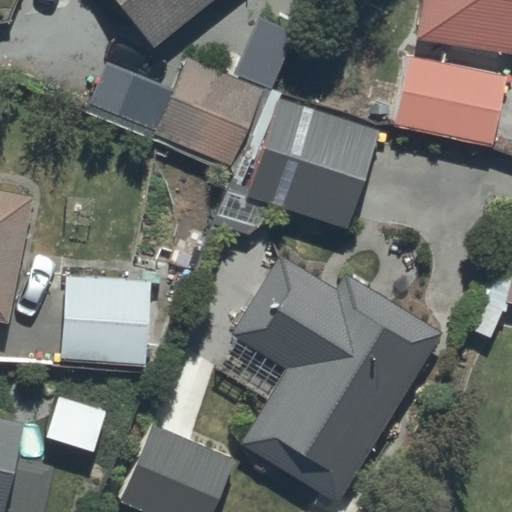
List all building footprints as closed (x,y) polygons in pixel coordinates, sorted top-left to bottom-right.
[(125,0),(149,31),(189,0),(125,0)] [(511,0),(417,0),(414,25),(511,39),(511,0)] [(227,175),(211,213),(245,226),(280,195),(345,215),(375,116),(365,113),(385,49),(301,23),(282,85),(277,84),(247,181),(227,175)] [(392,113),(488,134),(504,62),(408,42),(392,113)] [(174,75),(102,48),(82,100),(227,156),(259,73),(186,44),(174,75)] [(0,325),(6,327),(30,204),(0,198),(0,325)] [(511,230),(499,289),(511,291),(511,230)] [(235,323),(213,357),(263,388),(236,430),(334,492),(443,320),(347,259),(336,277),(280,242),(231,320),(235,323)] [(149,260),(63,258),(61,338),(147,340),(149,260)] [(0,511),(19,425),(0,420),(0,511)]
